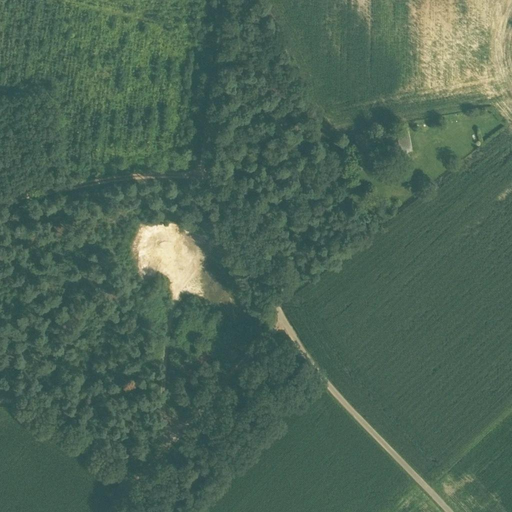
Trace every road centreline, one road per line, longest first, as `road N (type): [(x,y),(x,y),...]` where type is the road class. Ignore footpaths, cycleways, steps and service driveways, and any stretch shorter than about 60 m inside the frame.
road 1 (unclassified): [(449,511),(299,342),(209,163)]
road 2 (track): [(0,204),(209,163),(226,0)]
road 3 (track): [(106,511),(273,316)]
